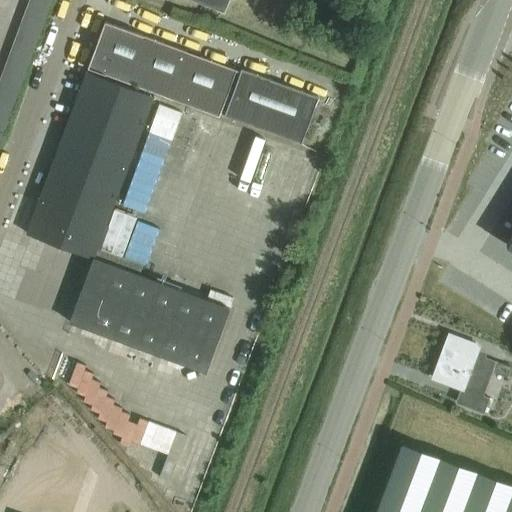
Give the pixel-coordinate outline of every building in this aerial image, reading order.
[(49,5),(50,2),(43,0),(29,0),(28,6),(46,13),(48,7),(49,7),(50,5),(49,5)] [(193,0),(225,13),(230,0),(193,0)] [(343,0),(308,0),(308,2),(338,14),(343,0)] [(24,16),(43,23),(46,13),(28,6),(24,16)] [(20,26),(39,33),(41,26),(42,26),(43,25),(42,25),(43,23),(24,16),(20,26)] [(219,115),(236,70),(105,22),(89,67),(219,115)] [(17,36),(35,43),(37,36),(38,37),(39,34),(38,34),(39,33),(20,26),(17,36)] [(13,46),(31,53),(35,43),(17,36),(13,46)] [(9,56),(28,63),(30,58),(31,55),(31,53),(13,46),(9,56)] [(5,66),(24,73),(28,63),(9,56),(5,66)] [(2,77),(20,83),(22,78),(23,78),(24,76),(23,76),(24,73),(5,66),(2,77)] [(241,69),(224,114),(300,142),(317,97),(241,69)] [(101,248),(96,246),(104,225),(105,226),(106,224),(105,224),(116,194),(117,194),(118,192),(117,192),(128,162),(129,162),(130,160),(129,159),(140,129),(141,129),(142,127),(141,127),(153,95),(86,71),(26,233),(92,257),(69,321),(205,371),(229,307),(139,273),(142,263),(123,256),(101,248)] [(0,80),(0,87),(16,93),(18,88),(19,88),(20,86),(19,85),(20,83),(2,77),(0,80)] [(0,98),(12,104),(16,93),(0,87),(0,98)] [(0,110),(9,114),(11,108),(11,109),(12,106),(12,104),(0,98),(0,110)] [(0,121),(5,124),(9,114),(0,110),(0,121)] [(123,256),(137,218),(115,209),(101,248),(123,256)] [(456,347),(446,343),(434,376),(463,387),(458,400),(484,410),(489,396),(482,394),(491,370),(508,376),(511,366),(495,359),(494,360),(475,353),(479,345),(460,338),(456,347)] [(511,511),(511,476),(404,433),(374,511),(511,511)]
